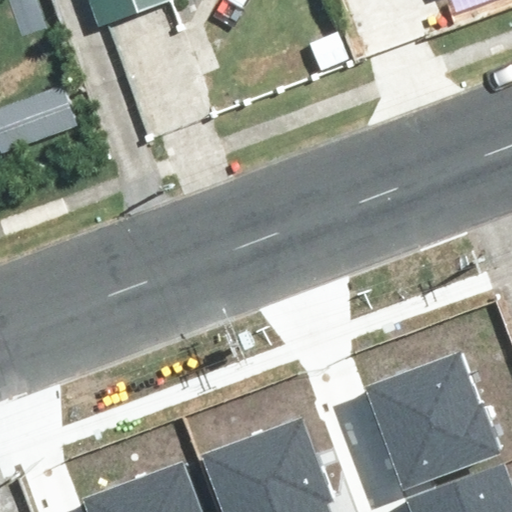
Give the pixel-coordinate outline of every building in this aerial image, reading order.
[(100,0),(110,25),(178,0),(100,0)] [(68,88),(0,115),(0,118),(16,158),(85,129),(68,88)] [(369,391),(403,485),(499,451),(465,356),(369,391)] [(224,511),(331,511),(329,504),(335,502),(304,418),(203,455),(224,511)] [(201,511),(184,463),(83,500),(87,511),(201,511)] [(406,503),(409,511),(511,511),(511,495),(502,469),(406,503)]
